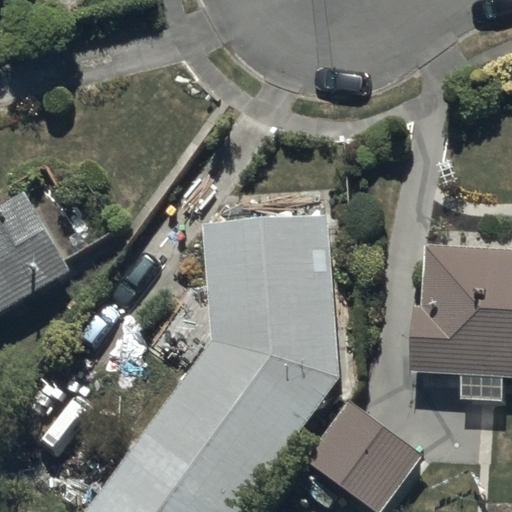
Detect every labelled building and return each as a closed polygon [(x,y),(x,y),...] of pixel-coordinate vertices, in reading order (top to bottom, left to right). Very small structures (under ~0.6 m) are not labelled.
[(0,0),(0,26),(13,0),(0,0)] [(0,337),(81,292),(26,195),(0,208),(0,337)] [(268,511),(350,393),(337,225),(201,246),(216,354),(108,511),(268,511)] [(511,260),(433,257),(430,323),(423,322),(420,386),(469,388),(468,413),(511,415),(511,396),(511,395),(511,260)] [(361,411),(313,474),(362,511),(400,511),(435,467),(361,411)]
